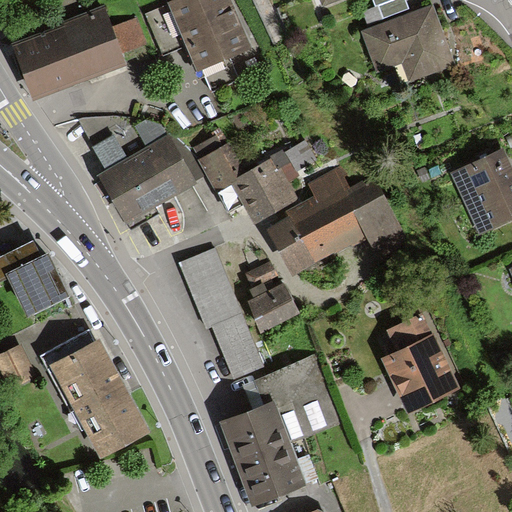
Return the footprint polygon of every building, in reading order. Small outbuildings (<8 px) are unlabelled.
[(229,0),(178,0),(143,16),(162,57),(188,46),(199,70),(250,47),(229,0)] [(367,23),(409,8),(406,0),(374,0),(376,6),(362,11),(367,23)] [(433,4),(364,28),(379,70),(403,62),(410,81),(454,65),(433,4)] [(99,11),(9,43),(28,98),(119,65),(99,11)] [(119,53),(142,45),(133,18),(110,26),(119,53)] [(195,183),(160,124),(145,118),(80,120),(108,170),(99,175),(131,228),(160,211),(156,206),(195,183)] [(511,165),(500,140),(450,163),(479,224),(511,208),(511,165)] [(228,143),(200,158),(218,192),(234,185),(253,223),(297,200),(288,183),(298,178),(295,172),(316,161),(306,141),(244,173),(228,143)] [(268,228),(291,276),(367,239),(374,254),(402,240),(371,177),(348,189),(338,169),(309,182),(317,198),(289,212),(291,216),(268,228)] [(33,241),(0,257),(0,281),(6,278),(26,318),(70,297),(49,254),(42,258),(33,241)] [(266,367),(216,248),(178,263),(205,328),(212,325),(235,380),(266,367)] [(271,260),(245,272),(256,295),(247,299),(262,331),(300,313),(285,280),(281,282),(271,260)] [(462,388),(423,312),(385,332),(394,351),(380,358),(409,415),(435,402),(462,388)] [(98,337),(50,363),(99,456),(149,429),(98,337)] [(35,373),(20,342),(0,351),(0,368),(8,386),(35,373)] [(218,421),(234,464),(286,444),(341,424),(317,357),(252,381),(262,405),(218,421)] [(300,482),(286,444),(234,464),(248,502),(300,482)]
